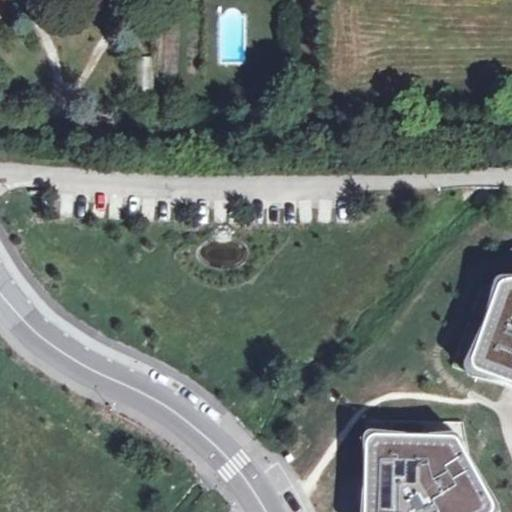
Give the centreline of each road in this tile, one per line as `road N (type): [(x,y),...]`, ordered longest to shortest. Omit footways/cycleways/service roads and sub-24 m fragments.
road 1 (residential): [(511,177),(176,183),(0,173)]
road 2 (secondary): [(266,511),(235,465),(192,425),(42,338),(0,294)]
